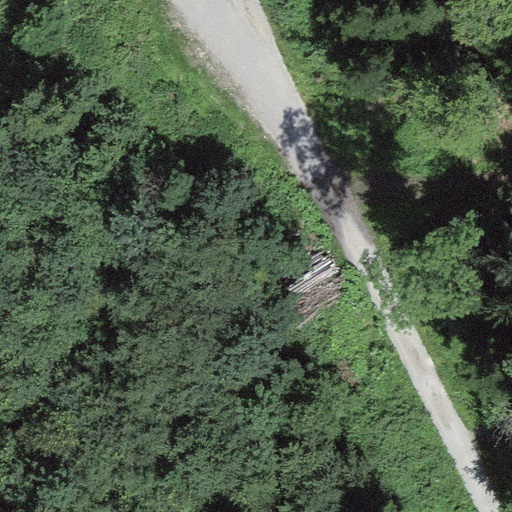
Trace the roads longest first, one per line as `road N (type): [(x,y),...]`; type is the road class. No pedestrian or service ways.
road 1 (track): [(208,0),(326,166),(483,511)]
road 2 (track): [(511,166),(480,179),(326,166)]
